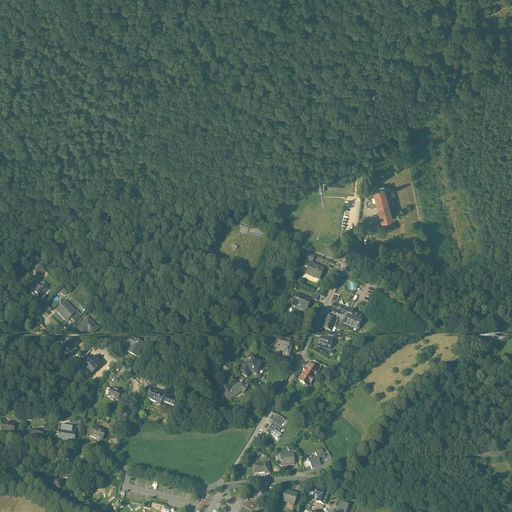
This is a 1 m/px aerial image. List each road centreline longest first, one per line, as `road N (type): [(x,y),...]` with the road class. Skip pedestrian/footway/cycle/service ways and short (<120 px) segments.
road 1 (unclassified): [(341,269),(433,329),(460,361),(455,378),(394,430),(346,494)]
road 2 (residential): [(106,486),(137,406),(0,277)]
road 3 (residential): [(213,509),(298,383),(341,269)]
road 4 (track): [(412,0),(363,132),(360,188)]
road 5 (residential): [(344,495),(213,509)]
road 6 (track): [(236,218),(304,196),(360,196)]
